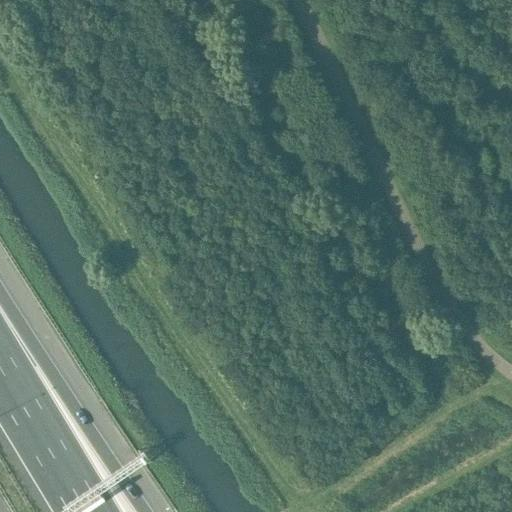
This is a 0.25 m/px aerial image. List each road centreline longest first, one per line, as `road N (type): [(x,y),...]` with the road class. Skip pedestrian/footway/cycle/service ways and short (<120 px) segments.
road 1 (motorway): [(145,511),(0,292)]
road 2 (motorway): [(95,511),(0,353)]
